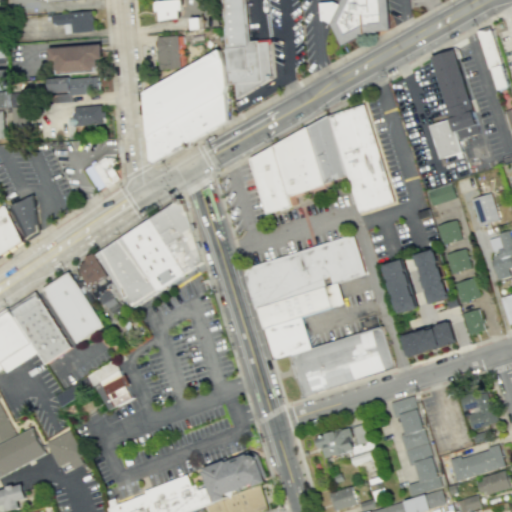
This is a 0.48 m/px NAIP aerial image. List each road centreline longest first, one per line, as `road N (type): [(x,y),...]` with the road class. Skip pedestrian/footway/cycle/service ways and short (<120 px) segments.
road 1 (residential): [(277,424),(511,350)]
road 2 (tertiary): [(149,187),(134,148),(118,0)]
road 3 (secondary): [(277,424),(225,254)]
road 4 (primary): [(329,86),(480,0)]
road 5 (primary): [(191,165),(329,86)]
